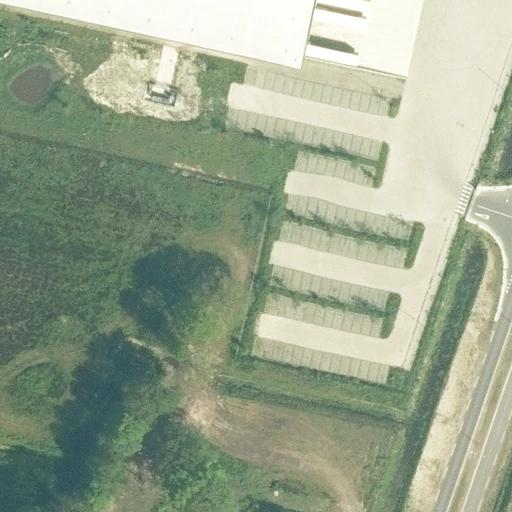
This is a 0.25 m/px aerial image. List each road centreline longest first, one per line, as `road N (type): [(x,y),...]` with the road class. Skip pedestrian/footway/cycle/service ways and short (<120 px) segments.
road 1 (unclassified): [(511,297),(439,511)]
road 2 (unclassified): [(470,511),(511,388)]
